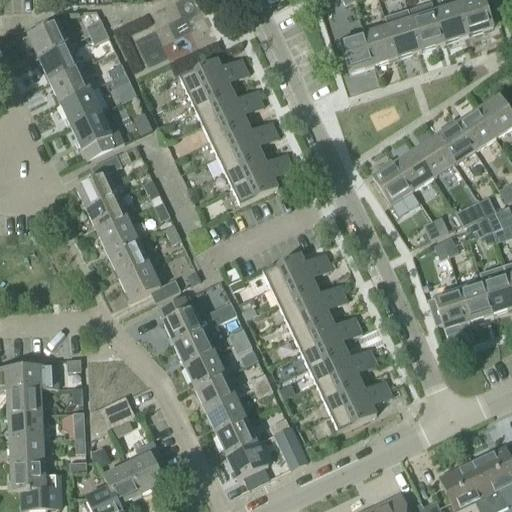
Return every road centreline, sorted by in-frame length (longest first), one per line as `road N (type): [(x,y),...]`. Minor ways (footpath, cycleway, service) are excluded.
road 1 (residential): [(446,422),(255,0)]
road 2 (residential): [(219,511),(158,383),(101,324),(0,333)]
road 3 (tertiary): [(267,511),(446,422)]
